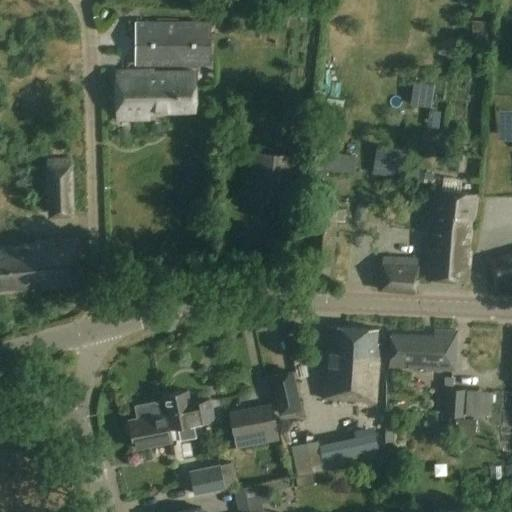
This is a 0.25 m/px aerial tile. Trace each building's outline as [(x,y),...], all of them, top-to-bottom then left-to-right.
[(215,23),(137,22),(136,71),(116,71),(118,120),(149,119),(149,113),(197,111),(195,72),(155,73),(151,70),(146,70),(144,64),(215,65),(215,23)] [(326,171),(355,173),(357,156),(311,152),(310,170),(326,171)] [(295,157),(253,153),(249,200),(291,204),(295,157)] [(75,216),(72,157),(46,158),(49,217),(75,216)] [(383,164),(381,173),(400,176),(402,166),(383,164)] [(429,238),(428,245),(443,247),(442,253),(472,256),(472,253),(470,246),(477,195),(440,190),(434,239),(429,238)] [(347,210),(314,206),(309,263),(333,265),(337,221),(345,222),(347,210)] [(86,284),(78,238),(32,242),(32,244),(0,246),(0,288),(34,285),(35,289),(86,284)] [(428,245),(425,278),(469,283),(472,256),(442,253),(443,247),(428,245)] [(511,278),(511,250),(489,257),(496,283),(511,278)] [(419,258),(381,255),(379,290),(417,293),(419,258)] [(379,329),(329,325),(324,399),(377,403),(381,343),(378,343),(379,329)] [(458,331),(436,330),(435,335),(392,333),(390,367),(457,370),(458,331)] [(301,409),(292,371),(273,376),(282,413),(301,409)] [(466,388),(444,388),(444,415),(465,415),(466,388)] [(164,400),(169,431),(180,430),(182,439),(196,436),(193,423),(215,419),(211,399),(191,403),(188,390),(163,395),(164,400)] [(169,431),(164,400),(136,405),(138,418),(129,420),(135,448),(182,439),(180,430),(169,431)] [(273,405),(229,413),(236,448),(280,440),(273,405)] [(334,410),(334,419),(354,420),(355,411),(334,410)] [(382,457),(378,439),(341,446),(345,464),(382,457)] [(284,472),(283,449),(262,450),(263,473),(284,472)] [(238,485),(234,462),(189,471),(194,495),(238,485)] [(180,511),(263,511),(262,503),(270,501),(266,482),(235,489),(240,511),(203,511),(202,507),(180,511)]
